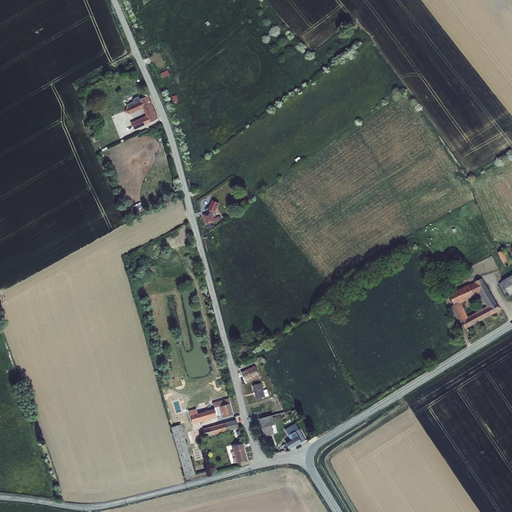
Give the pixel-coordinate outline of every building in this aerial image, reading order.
[(156,117),(146,93),(134,98),(138,106),(141,104),(149,120),(156,117)] [(133,101),(123,106),(126,113),(136,108),(133,101)] [(138,121),(135,115),(125,120),(129,129),(146,121),(144,117),(138,121)] [(206,223),(220,218),(219,215),(213,218),(210,211),(203,213),(206,223)] [(511,260),(505,249),(499,253),(505,263),(511,260)] [(511,293),(511,275),(499,284),(507,297),(511,293)] [(465,328),(500,310),(482,279),(476,282),(476,283),(450,294),(465,328)] [(248,348),(245,342),(236,346),(239,352),(248,348)] [(262,371),(257,361),(240,370),(245,379),(262,371)] [(263,386),(260,379),(252,382),(257,395),(269,390),(267,385),(263,386)] [(231,410),(227,395),(196,403),(196,404),(186,407),(189,418),(219,410),(220,413),(231,410)] [(289,416),(284,408),(268,412),(285,440),(289,446),(304,437),(292,415),(289,416)] [(285,440),(268,412),(259,414),(264,431),(273,446),(285,440)] [(237,424),(235,415),(201,424),(203,432),(237,424)] [(171,431),(181,428),(178,420),(168,423),(171,431)] [(171,431),(183,472),(192,470),(181,428),(171,431)] [(244,455),(240,440),(229,444),(233,459),(244,455)]
